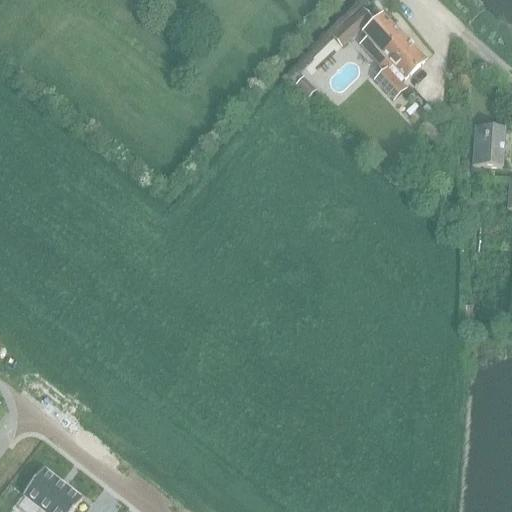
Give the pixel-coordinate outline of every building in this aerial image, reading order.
[(332,38),(341,48),(370,21),(362,11),(332,38)] [(396,80),(399,77),(403,81),(424,63),(382,17),(362,36),(384,60),(377,67),(384,75),(376,83),(393,102),(406,90),(396,80)] [(295,86),(308,99),(316,91),(303,78),(295,86)] [(500,171),(503,132),(475,130),(472,169),(500,171)] [(73,511),(82,502),(43,471),(23,497),(41,511),(73,511)]
